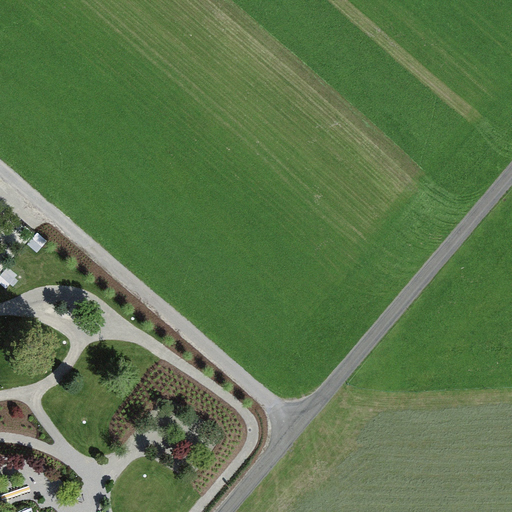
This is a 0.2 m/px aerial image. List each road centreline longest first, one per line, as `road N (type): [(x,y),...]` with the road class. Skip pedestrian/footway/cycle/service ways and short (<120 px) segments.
road 1 (unclassified): [(206,511),(511,173)]
road 2 (track): [(304,402),(0,148)]
road 3 (unknown): [(61,511),(78,444),(71,403),(0,337)]
